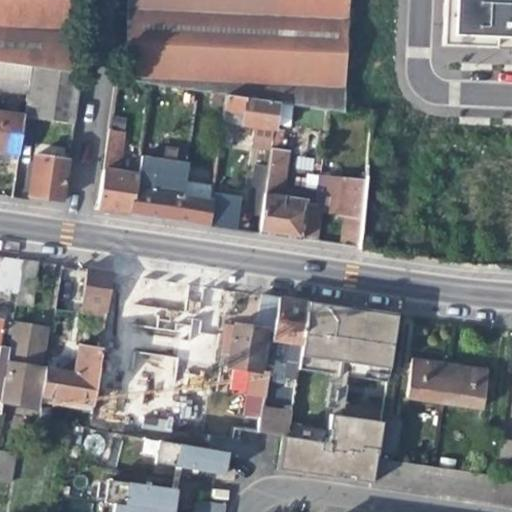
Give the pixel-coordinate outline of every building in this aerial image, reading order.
[(74,72),(76,0),(0,0),(0,61),(31,66),(74,72)] [(127,0),(124,81),(211,93),(226,95),(278,103),(341,112),(346,0),(127,0)] [(511,48),(511,0),(442,0),(440,45),(511,48)] [(0,90),(26,94),(31,66),(0,61),(0,90)] [(79,73),(74,72),(31,66),(26,94),(23,116),(71,124),(79,73)] [(250,126),(273,130),(278,103),(226,95),(224,109),(242,111),(241,125),(250,126)] [(231,123),(241,125),(242,111),(224,109),(218,145),(226,146),(231,123)] [(0,113),(0,150),(17,153),(23,118),(0,113)] [(110,121),(108,130),(124,132),(125,124),(110,121)] [(118,172),(124,132),(108,130),(96,210),(111,212),(127,215),(131,190),(133,174),(134,168),(128,167),(127,173),(118,172)] [(282,132),(273,130),(263,192),(256,234),(280,238),(312,243),(317,206),(304,205),(304,200),(280,196),(286,152),(279,151),(282,132)] [(59,200),(66,161),(32,155),(27,195),(43,198),(59,200)] [(313,172),(314,158),(298,156),(296,170),(313,172)] [(205,227),(212,184),(133,174),(131,190),(127,215),(144,217),(205,227)] [(341,219),(338,246),(357,249),(360,223),(364,183),(340,180),(336,218),(341,219)] [(221,186),(212,184),(205,227),(215,228),(228,230),(256,234),(263,192),(221,186)] [(0,260),(0,288),(16,292),(20,261),(0,258),(0,260)] [(30,307),(36,263),(20,261),(16,292),(14,304),(30,307)] [(81,302),(107,306),(112,274),(85,270),(81,302)] [(272,331),(278,299),(267,298),(260,297),(256,329),(234,326),(229,364),(248,368),(244,413),(259,415),(267,370),(257,369),(265,330),(272,331)] [(290,301),(278,299),(273,339),(289,344),(283,376),(295,379),(306,304),(290,301)] [(92,325),(104,327),(107,306),(81,302),(79,314),(93,316),(92,325)] [(306,304),(300,354),(339,361),(347,309),(329,307),(306,304)] [(375,313),(347,309),(339,361),(388,368),(397,316),(375,313)] [(0,403),(38,409),(40,395),(45,369),(45,367),(38,366),(44,328),(36,326),(13,322),(6,360),(5,360),(4,367),(0,388),(0,403)] [(40,395),(92,403),(100,351),(78,347),(74,374),(45,369),(40,395)] [(175,402),(177,355),(130,353),(128,400),(175,402)] [(406,396),(443,402),(449,363),(420,359),(411,357),(406,396)] [(469,366),(449,363),(443,402),(481,407),(487,369),(469,366)] [(275,371),(267,370),(265,386),(273,387),(275,371)] [(287,435),(281,434),(278,467),(359,481),(370,483),(376,425),(329,415),(325,443),(287,435)] [(382,422),(379,450),(396,453),(400,423),(382,422)] [(478,468),(496,471),(500,438),(501,434),(483,431),(478,468)] [(237,454),(240,437),(210,433),(208,448),(227,451),(227,452),(237,454)] [(511,439),(500,438),(496,471),(496,472),(511,474),(511,439)] [(226,460),(227,452),(227,451),(208,448),(157,440),(154,462),(175,466),(173,476),(179,477),(181,466),(204,470),(224,473),(226,460)] [(0,451),(0,481),(4,482),(9,454),(0,451)] [(511,477),(374,458),(370,483),(429,492),(511,503),(511,477)] [(175,496),(176,488),(179,477),(173,476),(171,487),(107,477),(104,501),(114,502),(173,511),(175,496)] [(223,511),(225,502),(199,499),(195,498),(193,511),(223,511)] [(182,511),(173,511),(114,502),(112,511),(182,511)]
